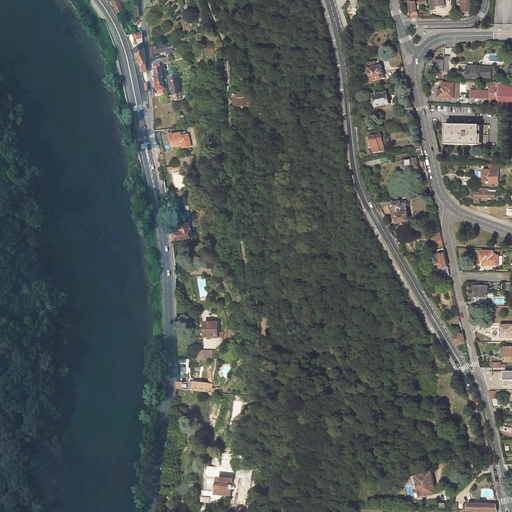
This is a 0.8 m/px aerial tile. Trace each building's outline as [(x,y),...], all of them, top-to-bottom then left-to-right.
[(473,12),(472,0),(461,0),(462,12),(473,12)] [(419,17),(416,2),(410,4),(412,18),(413,18),(419,17)] [(124,21),(117,5),(114,6),(121,22),(124,21)] [(190,33),(185,19),(181,20),(184,30),(182,31),(183,35),(190,33)] [(144,49),(141,40),(139,41),(140,44),(134,48),(133,47),(132,48),(135,54),(144,49)] [(176,50),(174,41),(166,43),(167,44),(150,48),(151,57),(156,56),(156,53),(168,50),(168,52),(172,51),(176,50)] [(451,72),(451,55),(452,55),(452,48),(445,48),(445,60),(436,60),(436,72),(451,72)] [(144,49),(135,54),(139,63),(140,65),(145,63),(144,49)] [(173,73),(169,56),(162,58),(165,64),(167,64),(170,74),(173,73)] [(371,73),(373,81),(384,78),(381,66),(380,66),(379,62),(371,64),(372,68),(365,69),(366,74),(371,73)] [(164,84),(160,63),(154,64),(155,82),(153,83),(153,86),(155,86),(155,89),(167,88),(167,84),(164,84)] [(179,86),(177,74),(168,76),(171,89),(173,88),(179,86)] [(511,106),(511,84),(491,83),(490,91),(471,90),(471,97),(490,98),(490,106),(497,107),(497,106),(511,106)] [(458,99),(459,84),(444,84),(444,90),(439,90),(439,98),(458,99)] [(233,93),(239,105),(249,104),(249,97),(252,97),(253,97),(252,91),(233,93)] [(391,104),(388,92),(375,95),(378,107),(391,104)] [(489,146),(490,126),(448,125),(447,145),(489,146)] [(191,147),(189,135),(187,136),(186,132),(171,135),(172,136),(170,137),(171,143),(173,143),(174,148),(184,146),(184,149),(191,147)] [(380,136),(380,132),(370,134),(371,138),(368,139),(369,149),(373,148),(374,152),(384,150),(383,144),(382,138),(381,135),(380,136)] [(418,171),(416,159),(413,159),(413,158),(403,160),(403,162),(402,162),(405,174),(418,171)] [(500,166),(486,166),(485,182),(491,182),(491,185),(500,185),(500,166)] [(481,198),(496,199),(496,193),(489,193),(489,189),(480,189),(480,192),(475,192),(475,198),(481,198)] [(409,204),(407,198),(394,201),(395,209),(397,209),(399,217),(400,216),(401,222),(410,221),(408,214),(409,214),(407,205),(409,204)] [(192,238),(190,230),(189,230),(188,224),(178,225),(178,230),(170,231),(172,240),(192,238)] [(495,255),(495,251),(483,250),(483,260),(485,260),(485,265),(495,265),(495,255)] [(447,262),(445,254),(438,255),(439,259),(437,260),(437,261),(437,264),(439,265),(441,265),(441,268),(448,267),(447,262)] [(217,272),(216,266),(210,267),(203,268),(193,269),(193,272),(199,271),(200,275),(210,274),(210,272),(217,272)] [(441,268),(443,274),(445,276),(450,275),(448,267),(441,268)] [(488,297),(488,286),(476,286),(476,299),(482,299),(483,297),(488,297)] [(220,338),(220,322),(206,323),(206,339),(220,338)] [(511,337),(511,325),(501,326),(502,338),(511,337)] [(465,343),(463,334),(461,334),(454,338),(457,345),(465,343)] [(441,352),(437,345),(429,350),(433,357),(441,352)] [(213,359),(213,350),(199,350),(199,359),(213,359)] [(190,391),(213,394),(212,379),(209,379),(209,383),(202,383),(202,386),(195,386),(195,382),(190,382),(190,391)] [(490,391),(491,399),(499,398),(498,391),(490,391)] [(461,452),(477,453),(482,453),(483,445),(462,443),(461,452)] [(257,455),(256,448),(245,449),(246,456),(257,455)] [(206,503),(211,467),(206,467),(202,502),(206,503)] [(422,475),(427,496),(437,494),(433,473),(422,475)] [(233,477),(220,475),(218,498),(218,499),(226,500),(226,495),(230,496),(231,491),(233,490),(234,489),(234,488),(234,487),(233,486),(235,485),(234,484),(234,483),(232,483),(233,477)] [(417,476),(422,498),(427,496),(422,475),(417,476)]
